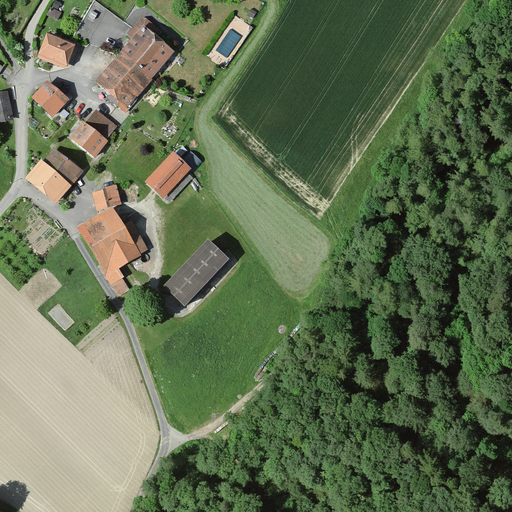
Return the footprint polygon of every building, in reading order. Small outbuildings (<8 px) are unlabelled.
[(52,5),(47,14),(57,19),(62,10),(52,5)] [(172,54),(143,30),(98,85),(127,109),(172,54)] [(74,49),(47,38),(40,58),(67,68),(74,49)] [(67,102),(47,85),(33,101),(53,119),(67,102)] [(0,123),(12,121),(6,95),(0,96),(0,123)] [(84,126),(72,142),(95,159),(106,144),(104,142),(116,128),(96,113),(85,127),(84,126)] [(190,151),(185,160),(194,165),(199,156),(190,151)] [(81,174),(54,152),(43,166),(41,165),(27,181),(56,205),(81,174)] [(190,172),(173,156),(147,185),(163,201),(190,172)] [(123,230),(112,212),(79,232),(111,285),(122,279),(117,270),(147,252),(131,225),(123,230)] [(228,265),(208,246),(165,291),(185,310),(228,265)]
